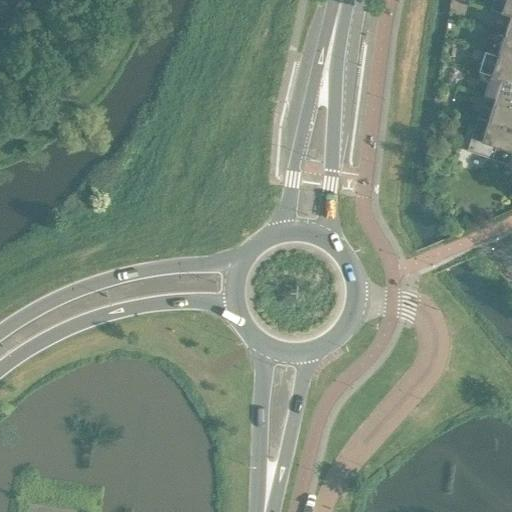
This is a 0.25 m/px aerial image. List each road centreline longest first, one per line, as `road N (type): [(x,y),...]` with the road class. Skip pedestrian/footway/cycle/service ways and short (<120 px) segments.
road 1 (unclassified): [(355,303),(417,309),(433,323),(436,340),(427,366),(345,461),(323,511)]
road 2 (tertiary): [(244,261),(118,274),(48,299),(0,328)]
road 3 (tertiary): [(0,373),(101,318),(177,303),(236,306)]
road 4 (tertiary): [(327,241),(332,39)]
road 5 (tertiary): [(332,39),(281,234)]
road 6 (tertiary): [(263,343),(263,511)]
road 7 (tertiary): [(266,511),(308,351)]
